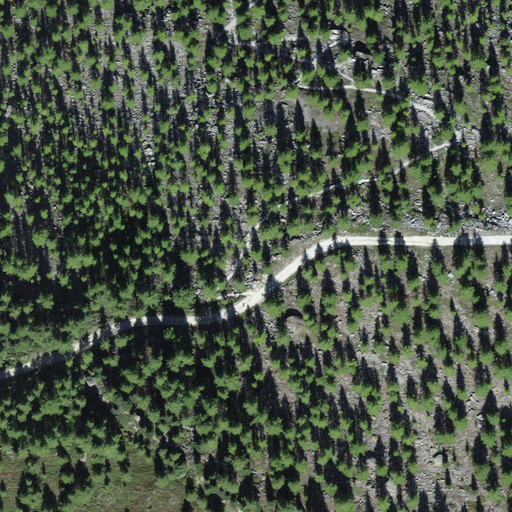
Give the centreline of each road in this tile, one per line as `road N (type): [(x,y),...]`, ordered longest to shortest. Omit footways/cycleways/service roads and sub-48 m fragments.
road 1 (track): [(194,318),(233,316),(328,243),(511,246)]
road 2 (track): [(28,370),(147,315),(194,318)]
